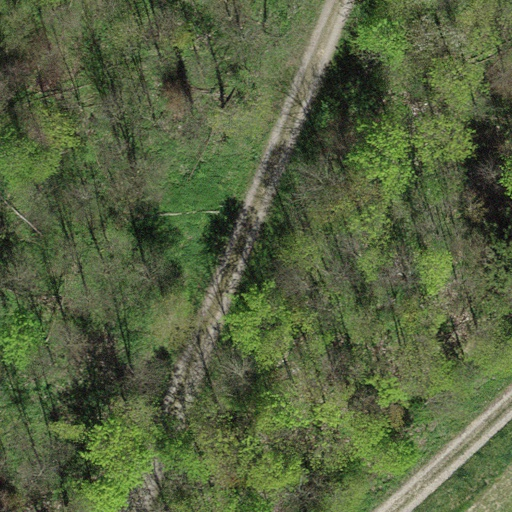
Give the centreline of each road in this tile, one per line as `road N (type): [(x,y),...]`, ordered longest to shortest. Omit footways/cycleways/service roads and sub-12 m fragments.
road 1 (track): [(339,0),(134,511)]
road 2 (track): [(511,383),(371,511)]
